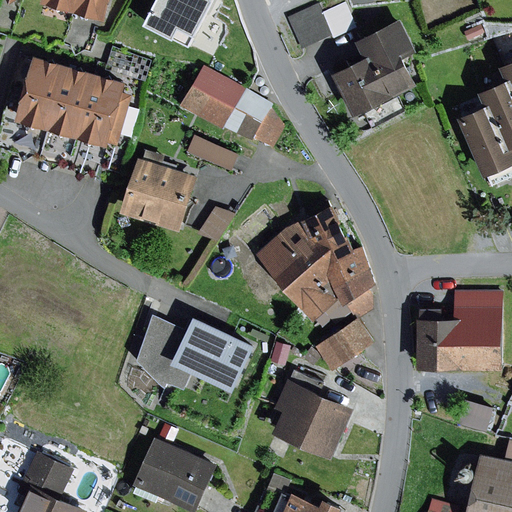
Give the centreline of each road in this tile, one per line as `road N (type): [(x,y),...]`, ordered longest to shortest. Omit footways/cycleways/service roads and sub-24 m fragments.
road 1 (residential): [(384,511),(399,375),(387,274),(367,217),(293,101),(250,0)]
road 2 (residential): [(0,195),(148,285)]
